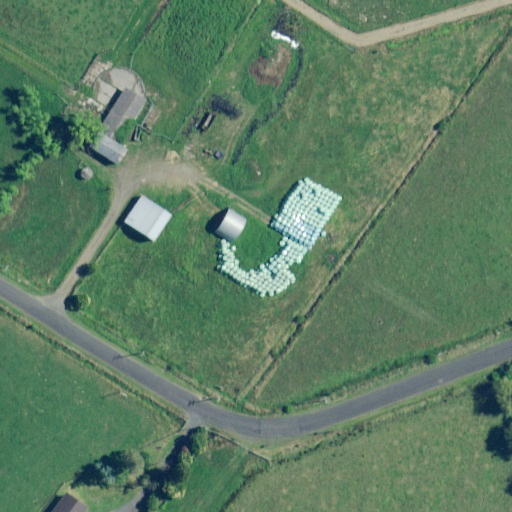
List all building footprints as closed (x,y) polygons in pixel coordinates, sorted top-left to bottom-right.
[(124,91),(123,93),(88,149),(114,165),(124,149),(117,145),(142,102),(124,91)] [(86,182),(93,171),(82,164),(75,175),(86,182)] [(167,216),(138,196),(121,222),(151,241),(167,216)] [(243,219),(225,208),(212,230),(229,241),(243,219)] [(121,226),(116,235),(130,243),(135,234),(121,226)] [(82,511),(84,510),(62,494),(48,511),(82,511)]
